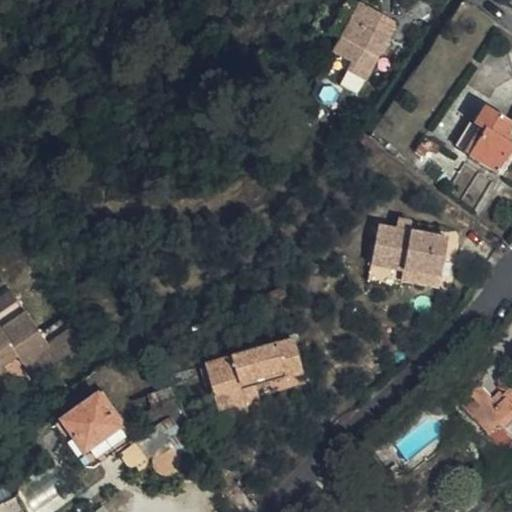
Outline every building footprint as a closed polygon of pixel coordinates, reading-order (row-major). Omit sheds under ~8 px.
[(345,33),(361,1),(358,0),(344,0),(331,27),(345,33)] [(367,77),(395,25),(380,17),(383,10),(364,0),(361,0),(361,1),(345,33),(336,50),(351,59),(347,67),(367,77)] [(438,27),(452,7),(444,0),(419,0),(414,6),(438,27)] [(380,17),(395,25),(398,18),(383,10),(380,17)] [(332,59),(347,67),(351,59),(336,50),(332,59)] [(465,151),(498,171),(511,149),(511,143),(507,141),(511,131),(511,121),(486,106),(476,122),(481,125),(465,151)] [(402,265),(444,272),(451,236),(379,224),(373,260),(402,265)] [(442,286),(444,272),(402,265),(400,280),(442,286)] [(0,302),(9,297),(0,285),(0,302)] [(18,357),(34,380),(82,346),(71,324),(45,341),(9,297),(0,302),(0,374),(9,369),(6,365),(18,357)] [(256,421),(252,408),(243,411),(240,396),(303,377),(291,335),(200,361),(221,430),(256,421)] [(243,411),(252,408),(307,392),(303,377),(240,396),(243,411)] [(460,405),(474,421),(478,416),(490,430),(486,434),(509,459),(511,456),(511,385),(502,394),(498,390),(490,398),(480,387),(460,405)] [(125,431),(100,396),(63,420),(90,459),(125,431)] [(478,416),(474,421),(486,434),(490,430),(478,416)] [(167,446),(151,424),(132,438),(147,461),(167,446)] [(403,476),(392,486),(405,501),(415,491),(403,476)] [(8,482),(0,486),(0,503),(15,496),(8,482)] [(0,511),(25,511),(17,496),(0,504),(0,511)]
